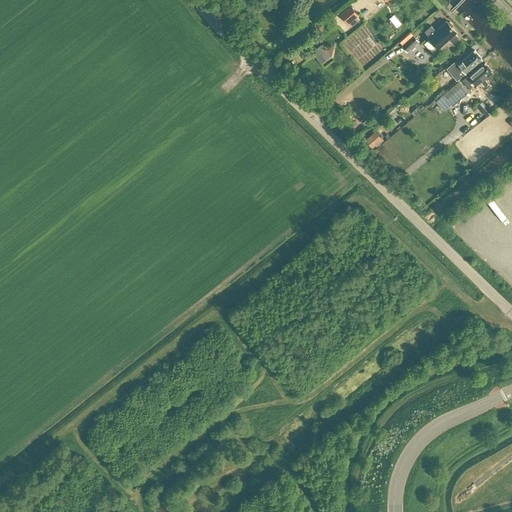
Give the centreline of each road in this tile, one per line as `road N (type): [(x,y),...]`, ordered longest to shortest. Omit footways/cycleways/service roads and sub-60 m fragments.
road 1 (unclassified): [(511,313),(193,0)]
road 2 (tertiary): [(394,511),(397,477),(417,440),(511,389)]
